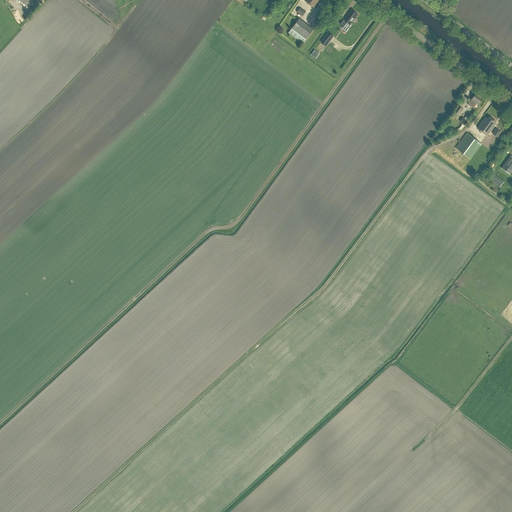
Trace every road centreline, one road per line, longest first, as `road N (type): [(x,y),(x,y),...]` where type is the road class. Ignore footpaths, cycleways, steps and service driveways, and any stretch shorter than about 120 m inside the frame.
road 1 (track): [(389,12),(236,223),(205,234),(0,421)]
road 2 (tertiary): [(511,106),(372,0)]
